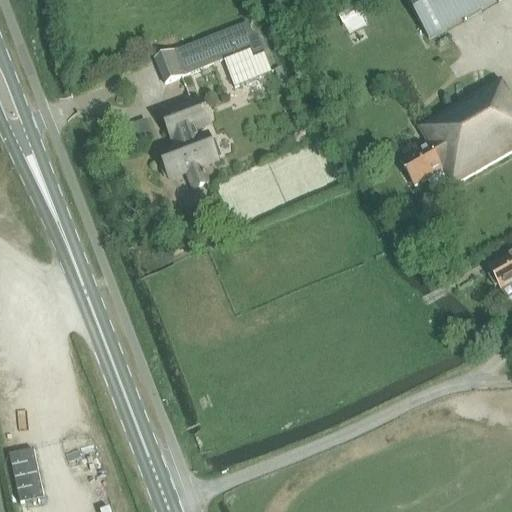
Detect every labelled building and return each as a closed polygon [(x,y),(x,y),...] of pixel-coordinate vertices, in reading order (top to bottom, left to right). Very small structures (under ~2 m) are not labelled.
[(405,0),(428,41),(502,0),(405,0)] [(155,62),(165,86),(223,63),(234,89),(272,75),(257,37),(253,39),(248,25),(155,62)] [(421,129),(431,144),(401,162),(417,187),(446,170),(455,186),(511,152),(511,91),(505,79),(421,129)] [(192,107),(163,118),(172,140),(174,139),(177,149),(160,155),(164,166),(162,167),(166,178),(169,177),(170,180),(186,174),(192,191),(208,184),(201,168),(217,162),(216,160),(221,159),(215,143),(210,144),(207,137),(200,140),(196,131),(209,126),(200,103),(192,107)] [(216,242),(224,235),(217,226),(209,233),(216,242)] [(501,285),(503,290),(511,284),(511,256),(491,268),(494,274),(492,277),(498,285),(501,285)]
